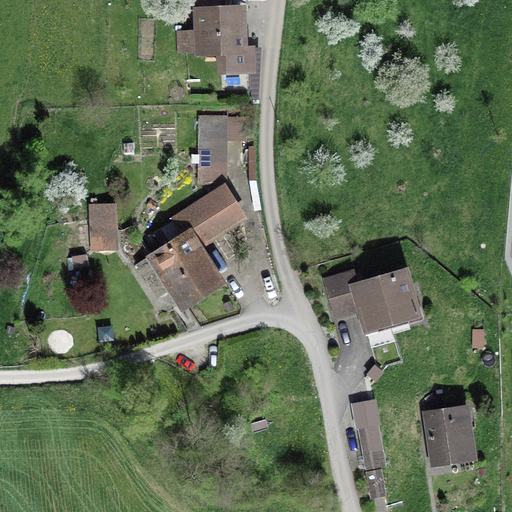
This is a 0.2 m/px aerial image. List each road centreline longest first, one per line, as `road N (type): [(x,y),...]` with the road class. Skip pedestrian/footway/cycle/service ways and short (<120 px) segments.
road 1 (residential): [(313,338),(269,179),(276,0)]
road 2 (residential): [(313,338),(252,321),(127,364)]
road 3 (residential): [(355,511),(330,382),(313,338)]
road 4 (track): [(127,364),(0,378)]
